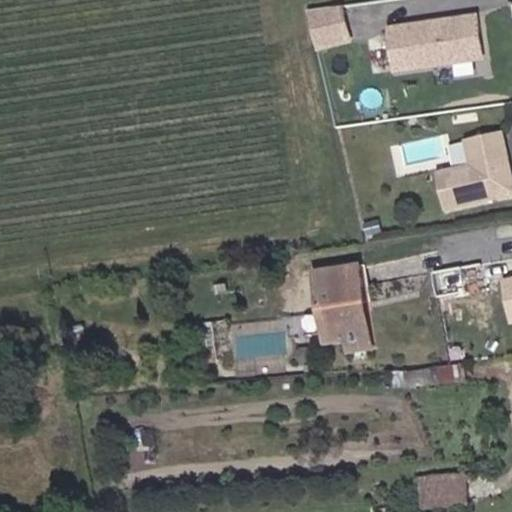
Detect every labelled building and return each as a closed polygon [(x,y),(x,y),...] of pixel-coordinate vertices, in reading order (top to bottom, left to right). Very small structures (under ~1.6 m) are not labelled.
[(316,47),(354,45),(351,4),(314,6),(316,47)] [(482,49),(477,7),(391,18),(397,59),(482,49)] [(511,177),(508,161),(502,162),(499,148),(503,142),(497,117),(461,126),(467,150),(433,158),(442,194),(511,177)] [(339,319),(366,315),(355,245),(310,252),(320,321),(339,319)] [(511,278),(502,280),(509,326),(511,325),(511,278)] [(341,330),(369,326),(366,315),(339,319),(341,330)] [(417,507),(460,501),(455,469),(413,475),(417,507)]
